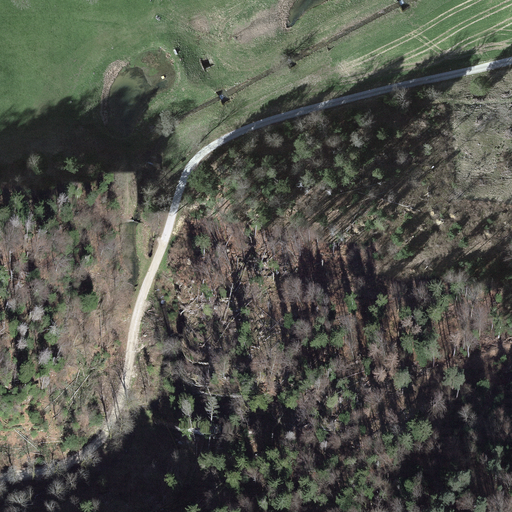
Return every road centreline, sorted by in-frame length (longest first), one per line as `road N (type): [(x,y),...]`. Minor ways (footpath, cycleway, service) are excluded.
road 1 (track): [(511,354),(408,401),(349,451)]
road 2 (track): [(332,270),(511,253)]
